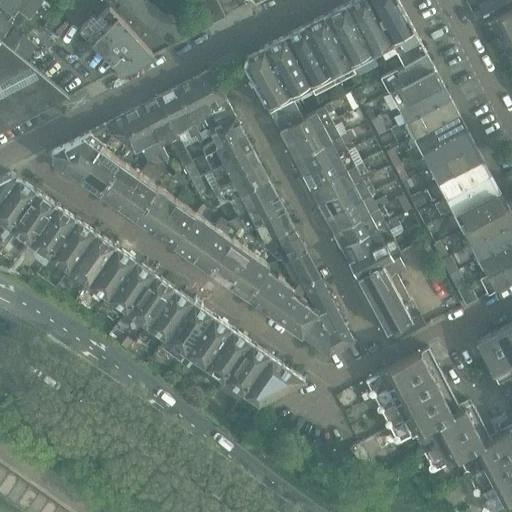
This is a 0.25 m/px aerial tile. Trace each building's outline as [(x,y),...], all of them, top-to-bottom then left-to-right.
[(0,0),(0,9),(7,15),(14,6),(28,17),(39,3),(47,8),(50,4),(44,0),(0,0)] [(187,35),(145,0),(114,0),(109,6),(153,53),(187,35)] [(223,16),(214,0),(192,0),(206,25),(223,16)] [(393,44),(368,0),(348,0),(344,2),(373,55),(393,44)] [(426,53),(398,0),(368,0),(393,44),(404,64),(426,53)] [(495,10),(490,0),(485,0),(478,4),(484,15),(495,10)] [(506,4),(503,0),(490,0),(495,10),(506,4)] [(373,55),(344,2),(323,13),(353,65),(373,55)] [(153,53),(109,6),(96,19),(91,15),(79,28),(120,69),(153,53)] [(7,15),(0,9),(0,32),(11,18),(7,15)] [(497,38),(511,30),(511,10),(489,23),(497,38)] [(481,17),(478,11),(472,14),(475,20),(481,17)] [(353,65),(323,13),(303,23),(332,76),(353,65)] [(332,76),(303,23),(283,34),(312,86),(332,76)] [(505,54),(511,49),(511,30),(497,38),(505,54)] [(312,86),(283,34),(263,45),(292,97),(312,86)] [(0,121),(51,95),(60,101),(68,96),(13,51),(0,40),(0,121)] [(292,97),(263,45),(245,53),(242,63),(279,130),(295,121),(284,101),(292,97)] [(389,91),(434,67),(426,53),(404,64),(392,71),(381,76),(389,91)] [(396,106),(442,82),(434,67),(389,91),(378,97),(385,111),(396,106)] [(235,117),(211,69),(192,79),(216,126),(235,117)] [(216,126),(192,79),(176,88),(194,122),(203,117),(210,130),(216,126)] [(405,121),(450,97),(442,82),(396,106),(385,111),(390,120),(400,115),(399,113),(400,112),(405,121)] [(203,140),(194,122),(176,88),(159,97),(177,131),(185,126),(190,137),(195,135),(199,142),(203,140)] [(188,154),(177,131),(159,97),(141,106),(161,144),(170,140),(175,151),(182,165),(192,160),(188,154)] [(413,137),(458,113),(450,97),(405,121),(390,129),(394,136),(408,129),(413,137)] [(287,144),(332,120),(329,113),(334,110),(330,103),(295,121),(279,130),(287,144)] [(168,158),(161,144),(141,106),(124,115),(142,149),(150,145),(156,155),(160,153),(164,160),(168,158)] [(421,153),(467,129),(458,113),(413,137),(407,140),(411,148),(406,150),(410,158),(421,153)] [(124,115),(105,124),(110,134),(129,147),(136,152),(142,149),(124,115)] [(295,159),(338,136),(340,135),(335,126),(345,122),(342,115),(332,120),(287,144),(295,159)] [(217,146),(244,132),(235,117),(216,126),(210,130),(209,130),(217,146)] [(79,178),(101,147),(110,134),(105,124),(52,152),(53,160),(79,178)] [(429,167),(474,143),(467,129),(421,153),(429,167)] [(302,174),(346,151),(343,145),(354,139),(349,130),(340,135),(338,136),(295,159),(302,174)] [(213,169),(252,148),(244,132),(217,146),(204,153),(213,169)] [(437,183),(482,159),(474,143),(429,167),(420,171),(423,179),(433,174),(437,183)] [(98,191),(120,160),(101,147),(79,178),(98,191)] [(310,188),(362,161),(354,147),(346,151),(302,174),(310,188)] [(219,185),(260,163),(252,148),(213,169),(210,170),(219,185)] [(436,202),(490,173),(482,159),(437,183),(428,188),(436,202)] [(117,205),(139,173),(120,160),(98,191),(117,205)] [(318,203),(363,179),(361,175),(367,171),(362,161),(310,188),(318,203)] [(229,200),(268,180),(260,163),(219,185),(228,201),(229,200)] [(0,230),(5,234),(9,228),(36,190),(11,173),(0,178),(0,222),(1,223),(0,223),(0,230)] [(137,219),(159,188),(139,173),(117,205),(137,219)] [(453,214),(499,190),(490,173),(436,202),(445,218),(453,214)] [(325,217),(370,193),(367,187),(363,179),(318,203),(325,217)] [(241,214),(277,196),(268,180),(229,200),(237,216),(241,214)] [(154,231),(176,200),(159,188),(137,219),(154,231)] [(28,242),(55,204),(36,190),(9,228),(28,242)] [(461,229),(507,205),(499,190),(453,214),(461,229)] [(333,231),(378,208),(388,202),(385,195),(374,201),(370,193),(325,217),(333,231)] [(249,229),(285,210),(277,196),(241,214),(249,229)] [(172,244),(194,213),(176,200),(154,231),(172,244)] [(48,256),(75,218),(55,204),(28,242),(48,256)] [(470,245),(511,222),(511,215),(507,205),(461,229),(470,245)] [(341,246),(386,222),(382,216),(378,208),(333,231),(341,246)] [(271,237),(293,226),(285,210),(249,229),(257,244),(271,237)] [(191,257),(213,226),(194,213),(172,244),(191,257)] [(348,260),(393,237),(390,230),(400,225),(396,217),(386,222),(341,246),(348,260)] [(67,270),(94,231),(75,218),(48,256),(67,270)] [(478,261),(511,242),(511,222),(470,245),(478,261)] [(211,271),(233,240),(213,226),(191,257),(211,271)] [(305,249),(293,226),(271,237),(283,261),(305,249)] [(87,284),(114,245),(94,231),(67,270),(87,284)] [(356,276),(397,254),(401,252),(393,237),(348,260),(356,276)] [(229,285),(252,253),(233,240),(211,271),(229,285)] [(448,256),(440,240),(433,244),(441,259),(448,256)] [(485,275),(511,261),(511,242),(478,261),(485,275)] [(106,297),(133,259),(114,245),(87,284),(106,297)] [(319,275),(305,249),(283,261),(297,287),(303,284),(319,275)] [(247,297),(266,270),(269,266),(252,253),(229,285),(247,297)] [(410,298),(397,273),(405,269),(397,254),(356,276),(391,340),(425,323),(420,314),(412,318),(403,302),(410,298)] [(126,311),(153,273),(133,259),(106,297),(126,311)] [(494,291),(511,281),(511,261),(485,275),(481,278),(484,284),(488,281),(494,291)] [(274,316),(291,292),(293,289),(282,282),(284,279),(278,275),(276,277),(266,270),(247,297),(274,316)] [(146,325),(173,287),(153,273),(126,311),(146,325)] [(332,301),(319,275),(303,284),(314,306),(316,310),(332,301)] [(478,299),(469,283),(466,284),(457,289),(466,305),(478,299)] [(164,338),(191,300),(173,287),(146,325),(164,338)] [(295,331),(312,307),(305,302),(306,300),(300,295),(298,298),(291,292),(274,316),(295,331)] [(184,352),(211,313),(191,300),(164,338),(184,352)] [(345,326),(332,301),(316,310),(319,314),(323,322),(330,335),(345,326)] [(330,335),(323,322),(320,326),(312,320),(314,317),(319,314),(316,310),(314,306),(312,307),(295,331),(328,354),(354,341),(345,326),(330,335)] [(203,366),(230,327),(211,313),(184,352),(203,366)] [(511,332),(508,325),(492,333),(511,370),(511,332)] [(222,379),(249,341),(230,327),(203,366),(222,379)] [(511,375),(511,370),(492,333),(476,341),(498,383),(511,375)] [(241,392),(268,354),(249,341),(222,379),(241,392)] [(373,396),(436,363),(428,347),(365,380),(370,389),(368,391),(368,393),(369,395),(373,396)] [(304,379),(268,354),(241,392),(257,404),(304,379)] [(381,411),(444,378),(436,363),(373,396),(378,404),(376,408),(378,411),(381,411)] [(389,426),(452,393),(444,378),(381,411),(386,420),(384,423),(386,426),(389,426)] [(460,410),(460,409),(452,393),(389,426),(394,436),(393,440),(395,443),(397,443),(414,434),(460,410)] [(423,452),(482,422),(472,403),(460,409),(460,410),(414,434),(420,446),(418,449),(420,452),(423,452)] [(433,471),(458,458),(491,441),(491,440),(482,422),(423,452),(430,465),(428,467),(428,469),(429,471),(433,471)] [(467,476),(511,452),(511,428),(491,440),(491,441),(458,458),(464,469),(462,473),(464,476),(467,476)] [(489,511),(511,500),(511,452),(467,476),(474,489),(472,492),(475,495),(478,495),(484,507),(482,510),(482,511),(489,511)] [(0,483),(9,471),(0,464),(0,483)] [(0,483),(0,493),(5,497),(19,478),(9,471),(0,483)] [(5,497),(15,504),(28,485),(19,478),(5,497)] [(15,504),(25,511),(38,492),(28,485),(15,504)] [(25,511),(38,511),(48,499),(38,492),(25,511)] [(38,511),(53,511),(58,505),(48,499),(38,511)]
